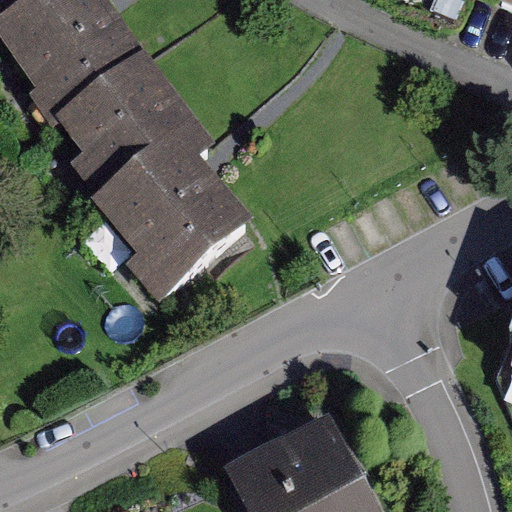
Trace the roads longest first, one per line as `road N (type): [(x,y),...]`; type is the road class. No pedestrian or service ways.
road 1 (unclassified): [(375,292),(0,487)]
road 2 (residential): [(375,292),(475,511)]
road 3 (unclassified): [(511,86),(331,0)]
road 4 (unclassified): [(511,219),(375,292)]
